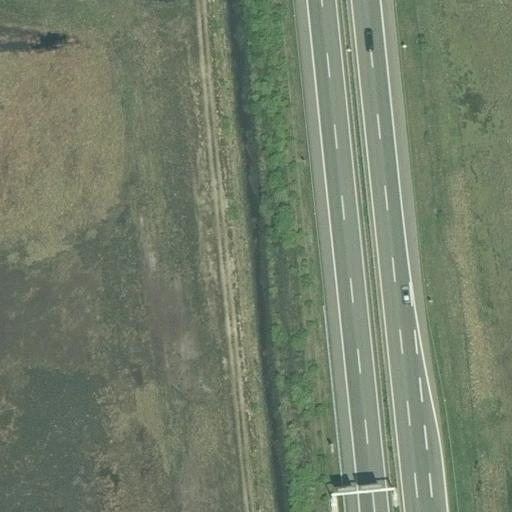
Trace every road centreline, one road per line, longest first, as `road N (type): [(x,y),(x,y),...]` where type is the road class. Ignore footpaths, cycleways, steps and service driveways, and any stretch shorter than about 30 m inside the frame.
road 1 (motorway): [(418,511),(362,0)]
road 2 (motorway): [(316,0),(369,511)]
road 3 (track): [(247,511),(197,0)]
